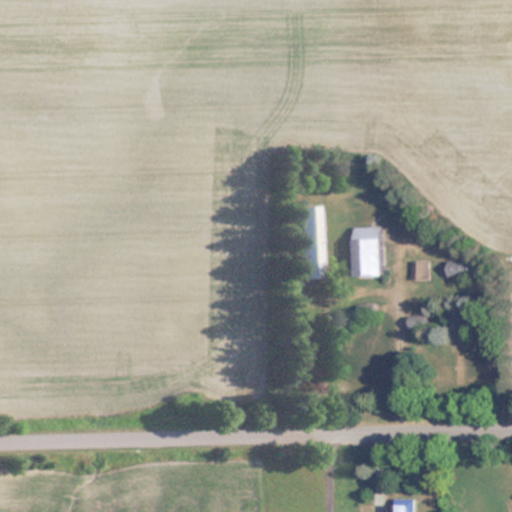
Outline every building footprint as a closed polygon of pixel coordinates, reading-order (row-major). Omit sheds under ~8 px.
[(321,206),(295,206),(296,278),(322,278),(321,206)] [(382,226),(354,226),(354,274),(382,274),(382,226)] [(446,275),(476,275),(476,260),(446,260),(446,275)] [(426,262),(412,262),(412,279),(426,279),(426,262)] [(427,316),(409,316),(409,329),(427,329),(427,316)] [(371,359),(365,359),(365,339),(350,339),(350,379),(371,379),(371,359)] [(484,373),(484,351),(464,351),(464,373),(484,373)] [(382,511),(381,511),(413,511),(413,498),(393,498),(393,511),(382,511)]
